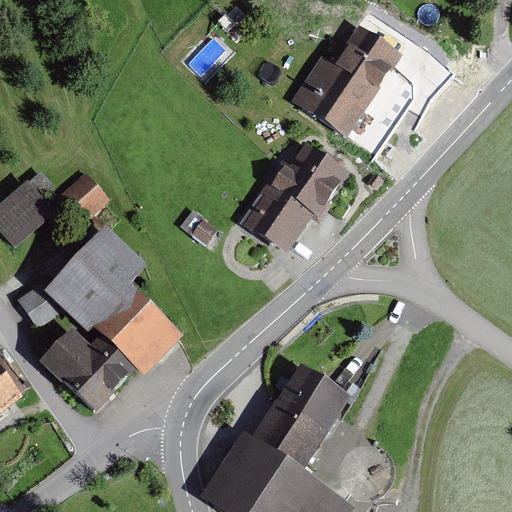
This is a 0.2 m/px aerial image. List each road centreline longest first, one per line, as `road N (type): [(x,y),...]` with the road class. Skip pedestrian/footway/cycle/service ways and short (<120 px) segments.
road 1 (unclassified): [(181,432),(217,372),(326,275)]
road 2 (track): [(0,309),(34,374),(100,458)]
road 3 (residential): [(27,511),(132,436),(181,432)]
road 4 (unclassified): [(411,189),(511,80)]
road 5 (unclassified): [(326,275),(411,189)]
